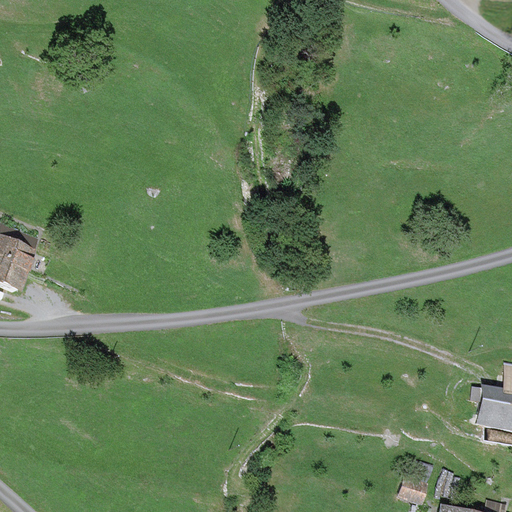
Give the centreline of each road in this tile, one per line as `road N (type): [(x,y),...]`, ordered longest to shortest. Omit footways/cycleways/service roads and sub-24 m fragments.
road 1 (unclassified): [(0,328),(260,309),(511,255)]
road 2 (track): [(260,309),(421,347),(496,380)]
